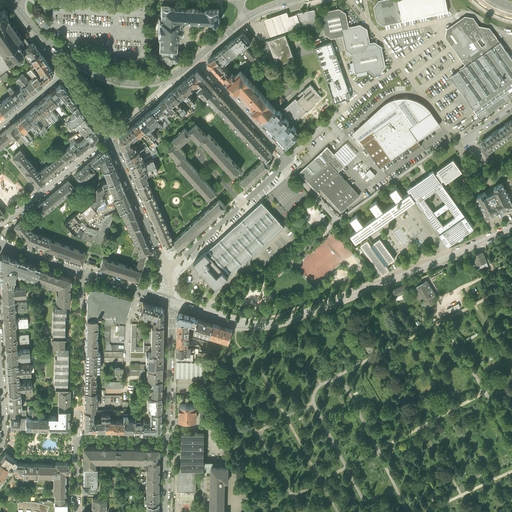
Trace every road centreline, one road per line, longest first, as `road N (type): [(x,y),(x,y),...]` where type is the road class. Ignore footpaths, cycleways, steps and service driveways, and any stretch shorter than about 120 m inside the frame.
road 1 (residential): [(511,227),(297,319),(238,324),(169,301)]
road 2 (residential): [(167,270),(287,159),(196,59)]
road 3 (residential): [(109,136),(167,270)]
road 4 (residential): [(109,136),(0,227)]
road 5 (residential): [(168,440),(169,301)]
road 6 (primary): [(50,44),(114,81),(173,76)]
